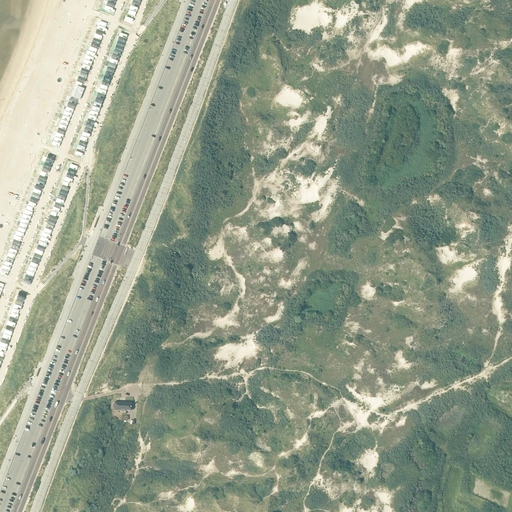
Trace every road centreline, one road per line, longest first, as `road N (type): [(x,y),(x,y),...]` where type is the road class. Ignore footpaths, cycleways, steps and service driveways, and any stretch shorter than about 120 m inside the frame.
road 1 (primary): [(19,511),(218,0)]
road 2 (primary): [(212,0),(14,511)]
road 3 (unknown): [(83,162),(139,29)]
